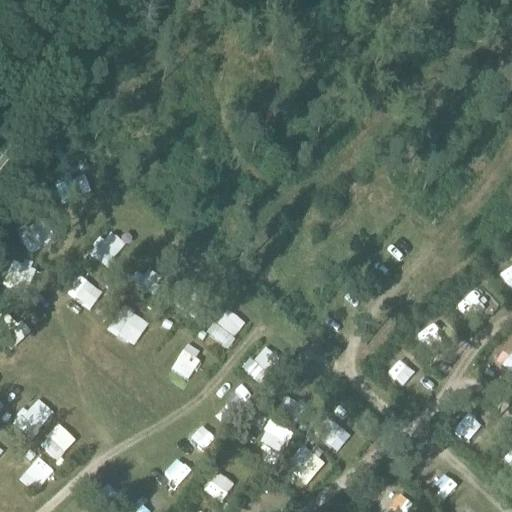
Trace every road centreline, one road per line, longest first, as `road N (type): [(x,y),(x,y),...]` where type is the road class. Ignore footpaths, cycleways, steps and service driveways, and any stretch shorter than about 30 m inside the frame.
road 1 (unknown): [(465,369),(396,426),(506,511)]
road 2 (tertiary): [(0,118),(90,0)]
